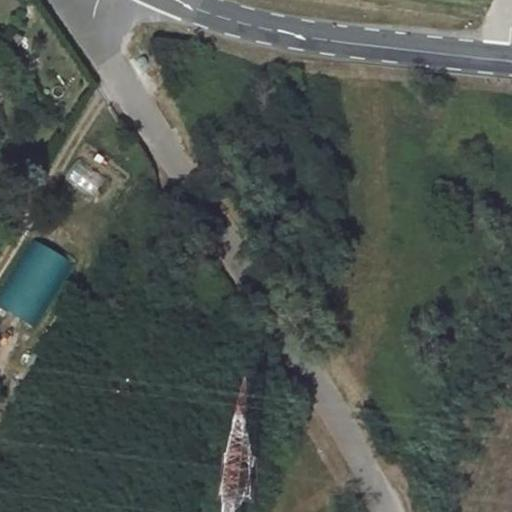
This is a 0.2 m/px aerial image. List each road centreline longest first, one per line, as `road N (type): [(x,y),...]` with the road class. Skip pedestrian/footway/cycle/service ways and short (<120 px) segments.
road 1 (unclassified): [(87,0),(106,61),(370,481),(379,511)]
road 2 (tertiary): [(179,0),(210,16),(328,39),(511,57)]
